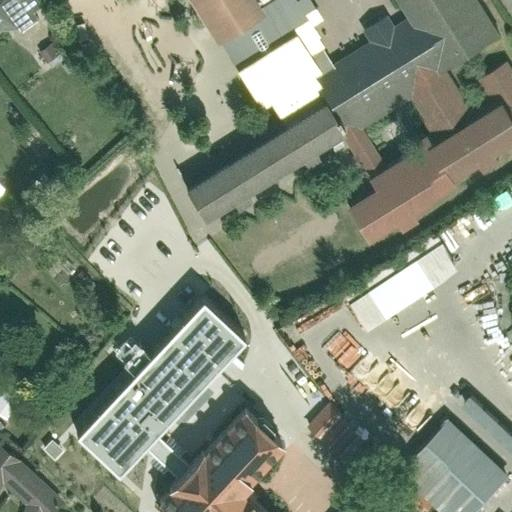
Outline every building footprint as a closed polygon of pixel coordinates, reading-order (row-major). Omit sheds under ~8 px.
[(0,0),(0,26),(1,25),(21,25),(38,16),(33,8),(44,0),(43,0),(0,0)] [(193,0),(269,125),(182,177),(209,221),(342,140),(366,178),(340,194),(372,246),(468,187),(461,181),(511,147),(511,54),(511,53),(474,77),(486,96),(474,104),(454,73),(510,35),(486,0),(389,0),(408,27),(347,68),(337,52),(352,42),(333,14),(326,19),(313,0),(298,0),(298,1),(297,0),(193,0)] [(40,47),(52,64),(66,54),(54,38),(40,47)] [(359,325),(451,265),(433,237),(341,298),(359,325)] [(187,283),(169,296),(178,308),(196,295),(187,283)] [(269,511),(241,486),(282,442),(245,407),(204,451),(203,450),(190,463),(155,431),(245,335),(203,295),(76,430),(119,470),(143,444),(178,477),(158,498),(173,511),(365,511),(356,503),(347,511),(269,511)] [(0,387),(0,412),(7,415),(16,394),(0,387)] [(309,419),(339,447),(359,426),(329,398),(309,419)] [(446,414),(395,466),(436,505),(442,511),(468,511),(506,473),(446,414)] [(41,511),(48,511),(63,494),(0,440),(0,482),(3,479),(26,499),(41,511)] [(22,511),(41,511),(26,499),(22,511)]
